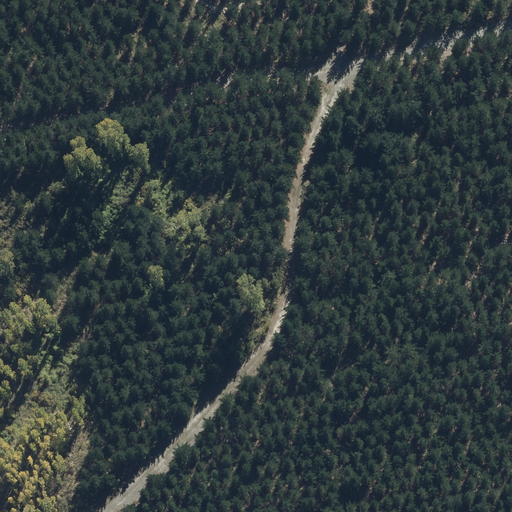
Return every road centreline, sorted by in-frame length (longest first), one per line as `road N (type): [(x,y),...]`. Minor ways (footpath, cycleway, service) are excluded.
road 1 (track): [(107,511),(265,349),(287,309),(300,168),(337,73),(380,0)]
road 2 (unclassified): [(0,134),(261,75),(337,73),(511,28)]
